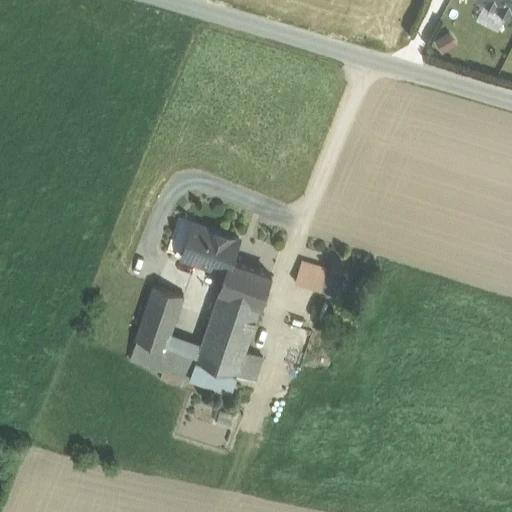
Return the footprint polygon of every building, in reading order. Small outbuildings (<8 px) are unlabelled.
[(511,0),(481,0),(511,15),(511,0)] [(239,238),(194,223),(182,257),(226,272),(230,261),(231,261),(239,238)] [(231,261),(230,261),(226,272),(220,289),(261,303),(271,275),(231,261)] [(326,268),(302,261),(295,282),(319,290),(319,289),(324,274),(326,268)] [(324,274),(319,289),(352,299),(356,284),(324,274)] [(183,295),(155,285),(137,339),(165,349),(170,332),(183,295)] [(220,289),(216,301),(212,300),(210,306),(214,307),(202,343),(196,359),(237,373),(237,374),(245,350),(261,303),(220,289)] [(202,343),(170,332),(165,349),(137,339),(130,359),(189,380),(190,377),(196,359),(202,343)] [(263,356),(245,350),(237,374),(255,379),(263,356)] [(237,373),(196,359),(190,377),(231,391),(237,373)]
